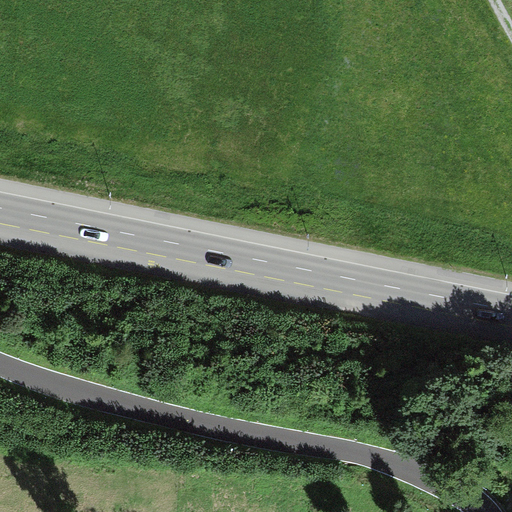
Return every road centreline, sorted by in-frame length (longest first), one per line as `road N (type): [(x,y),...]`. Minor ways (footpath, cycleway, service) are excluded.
road 1 (primary): [(0,216),(511,314)]
road 2 (tertiary): [(464,511),(447,499),(0,363)]
